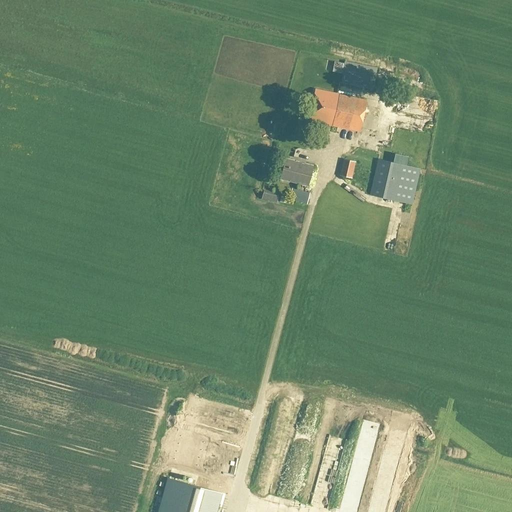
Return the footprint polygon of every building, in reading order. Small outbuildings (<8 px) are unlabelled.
[(372,90),(376,69),(344,62),(341,76),(327,73),(325,80),(340,83),(340,84),(372,90)] [(359,133),(366,102),(315,91),(308,119),(313,120),(313,122),(320,123),(319,124),(359,133)] [(308,187),(313,167),(285,159),(280,180),(308,187)] [(412,206),(420,169),(378,160),(370,196),(412,206)] [(352,179),(356,163),(345,161),(341,177),(352,179)] [(306,205),(308,194),(291,190),(288,201),(306,205)] [(264,192),(262,200),(276,204),(278,196),(264,192)] [(326,459),(325,464),(340,467),(341,462),(326,459)] [(216,511),(221,494),(169,480),(159,511),(216,511)]
